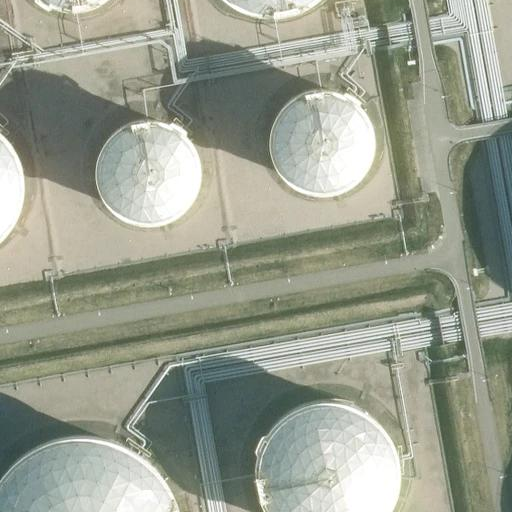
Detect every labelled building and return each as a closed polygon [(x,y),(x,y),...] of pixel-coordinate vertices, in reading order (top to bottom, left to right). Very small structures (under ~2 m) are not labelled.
[(338,90),(322,88),(305,92),(290,102),(280,116),(276,131),(276,149),(283,165),(292,176),(307,185),(333,187),(349,182),(363,171),(374,151),(375,133),(366,109),(354,97),(338,90)] [(150,118),(130,123),(115,133),(104,148),(99,165),(99,178),(105,196),(116,210),(128,219),(146,224),(164,222),(174,219),(189,208),(199,193),(204,178),(203,160),(196,143),(184,130),(168,121),(150,118)] [(0,239),(9,232),(17,221),(26,198),(26,179),(19,155),(10,140),(0,131),(0,239)] [(333,402),(315,403),(292,412),(273,428),(259,458),(258,483),(269,511),(388,511),(394,505),(401,481),(400,463),(392,439),(377,420),(357,407),(333,402)] [(89,436),(58,439),(25,454),(0,478),(0,511),(180,511),(179,503),(153,464),(124,445),(89,436)]
